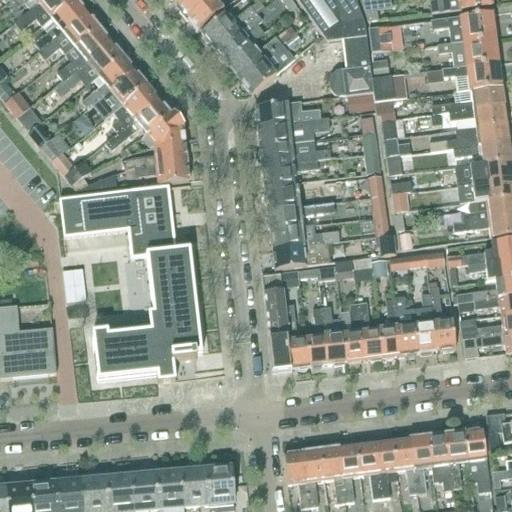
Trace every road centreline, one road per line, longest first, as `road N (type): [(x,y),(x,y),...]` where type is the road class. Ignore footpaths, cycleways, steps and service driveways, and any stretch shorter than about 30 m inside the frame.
road 1 (residential): [(123,0),(216,117),(252,413)]
road 2 (residential): [(252,413),(511,388)]
road 3 (residential): [(0,433),(252,413)]
